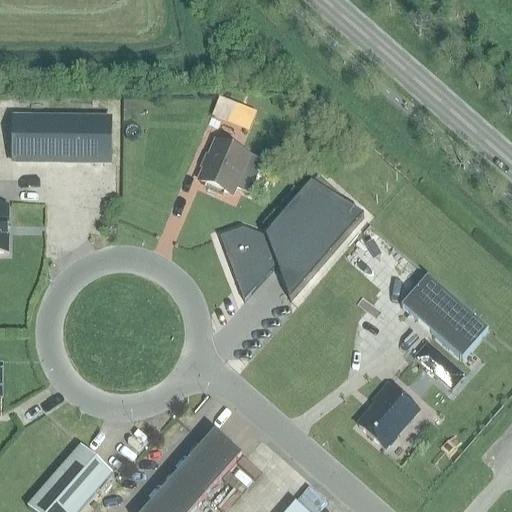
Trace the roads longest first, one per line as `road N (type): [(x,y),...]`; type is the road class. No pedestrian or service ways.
road 1 (unclassified): [(154,265),(122,258),(75,275),(50,317),(50,351),(77,392),(124,408),(156,400),(191,365)]
road 2 (primary): [(511,164),(324,0)]
road 3 (unclassified): [(367,511),(191,365)]
